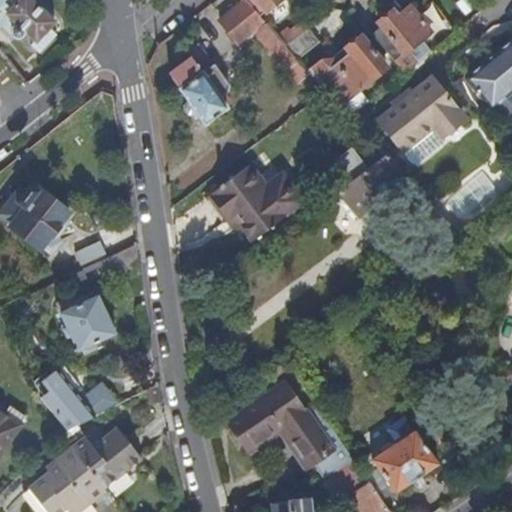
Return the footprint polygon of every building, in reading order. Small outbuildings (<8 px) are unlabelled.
[(0,0),(0,25),(13,38),(20,38),(24,33),(33,42),(29,46),(37,53),(54,35),(47,29),(51,23),(27,0),(0,0)] [(239,0),(243,3),(258,20),(284,0),(239,0)] [(429,0),(456,34),(467,26),(446,0),(429,0)] [(258,20),(243,3),(220,24),(239,47),(253,33),(263,25),(258,20)] [(404,76),(418,66),(408,54),(431,35),(411,10),(398,20),(393,14),(378,27),(380,30),(372,38),(404,76)] [(300,21),(275,38),(285,49),(308,31),(300,21)] [(263,25),(253,33),(270,52),(277,60),(287,51),(285,49),(275,38),(268,30),(263,25)] [(319,45),(308,31),(285,49),(287,51),(297,62),(319,45)] [(310,75),(327,94),(340,109),(360,92),(386,71),(361,40),(334,62),(321,63),(308,73),(310,75)] [(511,44),(466,82),(491,113),(507,100),(511,95),(511,44)] [(277,60),(288,72),(298,63),(297,62),(287,51),(277,60)] [(228,111),(226,109),(221,102),(226,98),(229,96),(230,88),(215,68),(203,76),(191,61),(170,77),(206,127),(228,111)] [(299,84),(310,75),(308,73),(304,69),(298,63),(288,72),(299,84)] [(465,119),(432,80),(374,126),(400,158),(430,134),(437,142),(465,119)] [(221,102),(226,109),(231,106),(226,98),(221,102)] [(430,134),(400,158),(411,171),(441,147),(437,142),(430,134)] [(321,176),(336,196),(373,168),(361,154),(358,157),(353,151),(321,176)] [(336,196),(335,197),(359,219),(391,193),(387,186),(396,178),(401,183),(405,179),(386,158),(373,168),(336,196)] [(264,190),(248,169),(209,199),(227,223),(231,220),(250,245),(302,205),(287,187),(284,190),(276,180),(264,190)] [(49,240),(68,216),(36,190),(36,191),(28,185),(24,191),(19,188),(0,212),(0,217),(10,225),(9,226),(40,252),(42,249),(52,257),(58,248),(49,240)] [(461,240),(420,195),(410,202),(451,248),(461,240)] [(107,260),(112,257),(105,244),(80,256),(87,269),(107,260)] [(139,264),(136,246),(112,257),(107,260),(114,276),(139,264)] [(242,283),(253,317),(311,298),(300,264),(242,283)] [(115,335),(98,298),(61,316),(67,330),(63,332),(67,340),(72,338),(78,352),(115,335)] [(288,367),(279,374),(284,381),(293,375),(288,367)] [(47,394),(42,399),(67,432),(92,420),(55,374),(41,385),(47,394)] [(316,472),(324,483),(329,479),(353,462),(335,436),(324,443),(285,388),(227,427),(249,457),(284,434),(312,475),(316,472)] [(412,425),(417,421),(422,417),(412,405),(402,412),(412,425)] [(3,421),(6,416),(0,412),(0,457),(18,431),(3,421)] [(21,427),(6,416),(3,421),(18,431),(21,427)] [(425,432),(430,428),(422,417),(417,421),(425,432)] [(103,490),(141,461),(117,429),(93,448),(86,438),(57,462),(60,465),(28,490),(45,511),(63,511),(66,510),(67,511),(81,511),(105,493),(103,490)] [(438,467),(416,434),(373,461),(396,494),(438,467)] [(387,511),(353,462),(329,479),(346,504),(353,499),(361,511),(387,511)] [(467,474),(478,488),(488,482),(476,467),(467,474)]
